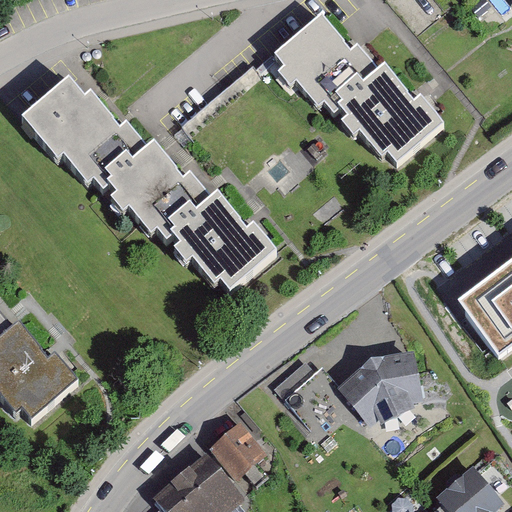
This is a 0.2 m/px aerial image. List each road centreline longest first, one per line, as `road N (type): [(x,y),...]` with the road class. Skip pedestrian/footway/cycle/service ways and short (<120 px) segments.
road 1 (secondary): [(103,511),(185,417),(511,165)]
road 2 (residential): [(179,0),(93,18),(0,61)]
